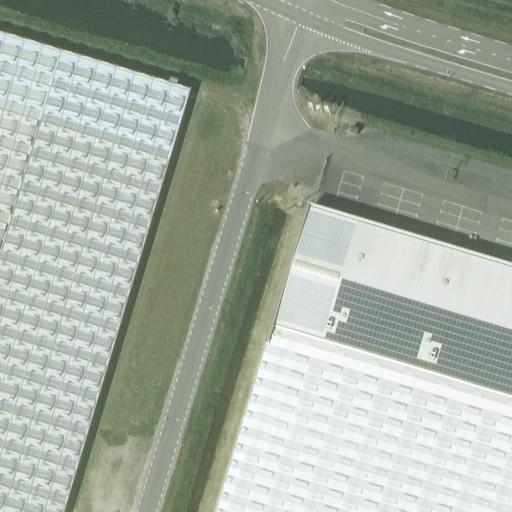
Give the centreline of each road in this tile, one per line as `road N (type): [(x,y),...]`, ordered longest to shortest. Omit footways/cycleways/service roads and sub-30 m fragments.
road 1 (unclassified): [(147,511),(299,21)]
road 2 (unknown): [(259,141),(511,217)]
road 3 (tertiary): [(299,21),(511,88)]
road 4 (tertiary): [(511,56),(341,0)]
